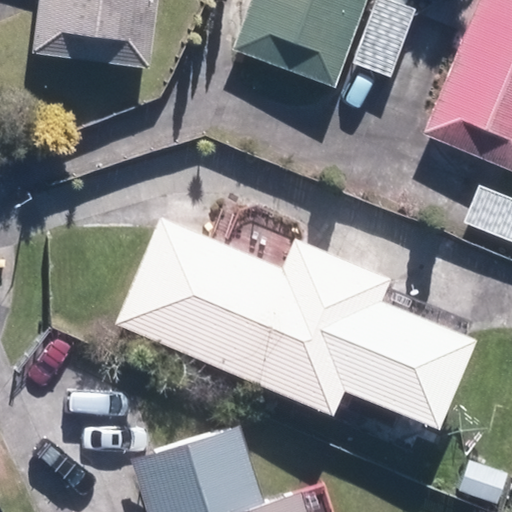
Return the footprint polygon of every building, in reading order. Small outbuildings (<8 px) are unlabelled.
[(38,0),(32,54),(149,69),(157,0),(38,0)] [(248,0),(230,50),(334,89),(367,0),(248,0)] [(415,10),(388,0),(375,0),(352,63),(390,78),(415,10)] [(511,0),(478,0),(422,136),(511,173),(511,0)] [(511,199),(478,186),(464,221),(511,240),(511,199)] [(154,215),(110,320),(328,410),(339,384),(431,422),(468,333),(374,294),(384,271),(289,232),(276,265),(154,215)] [(236,423),(129,456),(146,511),(303,511),(295,486),(259,497),(236,423)]
